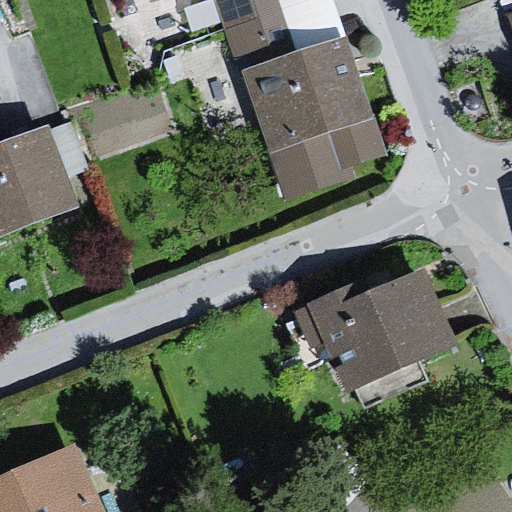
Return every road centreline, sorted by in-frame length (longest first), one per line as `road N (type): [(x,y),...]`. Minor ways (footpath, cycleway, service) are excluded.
road 1 (residential): [(459,194),(0,372)]
road 2 (residential): [(459,194),(390,0)]
